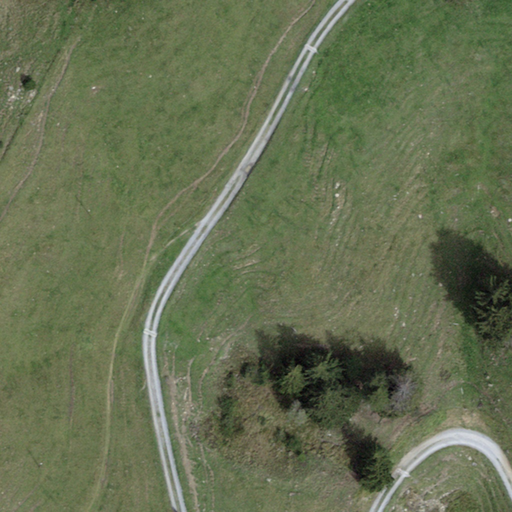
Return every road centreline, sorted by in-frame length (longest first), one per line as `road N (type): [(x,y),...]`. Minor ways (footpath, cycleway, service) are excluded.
road 1 (track): [(170,511),(141,332),(152,298),(204,223)]
road 2 (track): [(204,223),(347,0)]
road 3 (track): [(511,482),(483,441),(446,438),(409,459),(369,511)]
